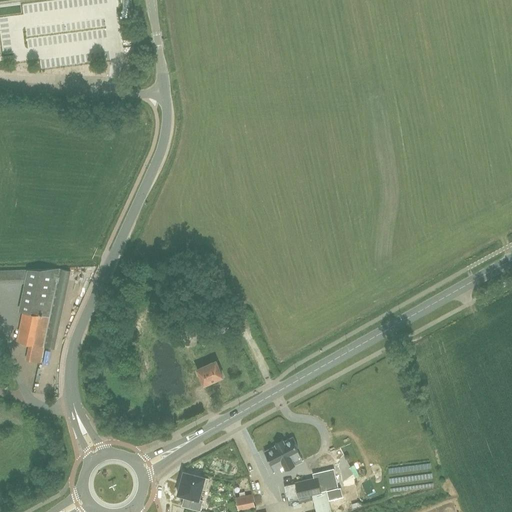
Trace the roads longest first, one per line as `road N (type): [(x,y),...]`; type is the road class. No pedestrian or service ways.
road 1 (primary): [(139,470),(511,260)]
road 2 (tertiary): [(98,458),(70,396),(73,343),(161,148),(165,97)]
road 3 (unclassified): [(0,85),(165,97)]
